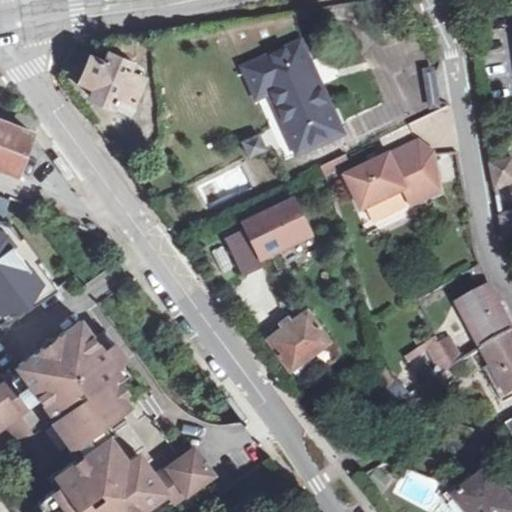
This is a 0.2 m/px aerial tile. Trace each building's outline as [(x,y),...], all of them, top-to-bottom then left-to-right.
[(231,39),(245,70),(301,44),(287,15),(231,39)] [(413,22),(404,16),(399,23),(409,29),(413,22)] [(342,135),(301,44),(245,70),(258,99),(271,94),(299,154),(342,135)] [(80,78),(94,86),(90,94),(130,113),(145,78),(130,71),(133,62),(110,51),(106,60),(91,54),(80,78)] [(0,165),(18,173),(33,132),(0,118),(0,165)] [(408,191),(416,207),(444,193),(437,156),(419,144),(349,179),(365,211),(408,191)] [(64,184),(71,179),(55,159),(49,164),(52,168),(64,184)] [(511,159),(491,165),(495,191),(511,185),(511,159)] [(292,198),(245,221),(247,226),(261,256),(310,232),(292,198)] [(511,213),(501,216),(506,240),(511,237),(511,213)] [(0,306),(10,320),(58,287),(38,260),(30,266),(22,254),(30,249),(12,224),(0,219),(0,306)] [(261,256),(247,226),(226,237),(243,273),(264,262),(261,256)] [(460,304),(483,349),(511,333),(511,328),(491,287),(460,304)] [(308,309),(292,321),(285,326),(267,339),(289,369),(330,340),(308,309)] [(280,319),(285,326),(292,321),(287,315),(280,319)] [(135,472),(127,461),(100,425),(129,405),(111,380),(120,373),(115,366),(127,357),(106,329),(95,337),(81,320),(57,338),(54,334),(42,343),(44,347),(20,365),(23,369),(0,385),(0,427),(6,423),(49,482),(57,477),(63,486),(38,503),(44,511),(162,511),(214,475),(194,449),(156,476),(147,464),(135,472)] [(511,333),(483,349),(507,393),(511,389),(511,333)] [(454,368),(442,344),(437,337),(432,340),(441,359),(438,360),(445,373),(454,368)] [(451,339),(442,344),(454,368),(463,362),(451,339)] [(425,346),(406,359),(410,364),(428,351),(425,346)] [(428,368),(418,375),(424,386),(435,379),(428,368)] [(400,384),(374,402),(389,407),(409,395),(400,384)] [(138,453),(127,461),(135,472),(147,464),(138,453)] [(511,511),(511,505),(492,481),(488,485),(483,479),(478,483),(471,475),(445,496),(457,511),(511,511)] [(511,490),(507,488),(492,481),(511,505),(511,490)]
